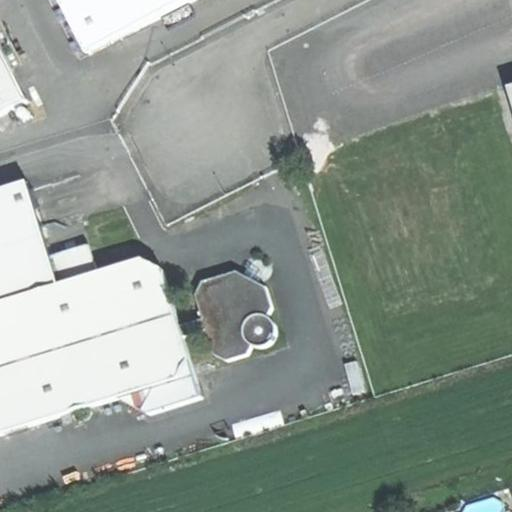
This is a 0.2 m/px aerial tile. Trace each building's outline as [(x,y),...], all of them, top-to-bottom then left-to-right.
[(59,0),(87,54),(193,0),(59,0)] [(0,121),(31,107),(0,44),(0,121)] [(31,183),(0,192),(0,306),(101,276),(92,247),(55,258),(31,183)] [(238,276),(204,286),(196,301),(203,324),(180,331),(163,274),(146,262),(101,276),(0,306),(0,439),(120,402),(184,383),(190,368),(181,342),(206,334),(215,358),(229,365),(250,358),(254,350),(265,350),(271,347),(276,336),(277,330),(275,324),(269,318),(273,310),(268,289),(261,286),(247,279),(238,276)] [(265,278),(251,271),(247,279),(261,286),(265,278)] [(184,383),(120,402),(150,417),(201,401),(190,368),(184,383)]
